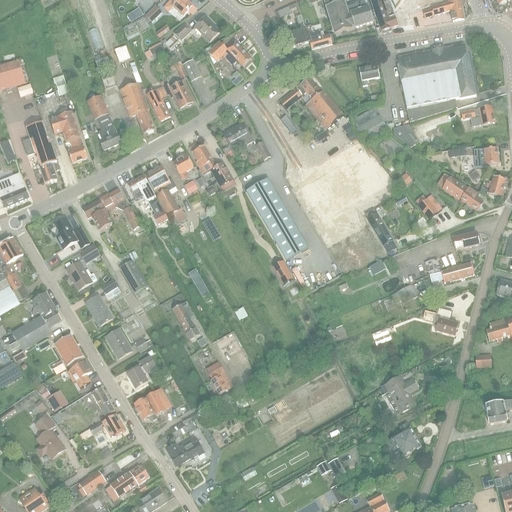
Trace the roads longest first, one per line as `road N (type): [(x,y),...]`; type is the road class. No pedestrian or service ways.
road 1 (residential): [(191,511),(13,220)]
road 2 (residential): [(511,202),(418,511)]
road 3 (residential): [(13,220),(211,113),(275,59)]
road 4 (residential): [(275,59),(291,63),(467,27),(499,30)]
road 5 (unknown): [(245,88),(332,270)]
